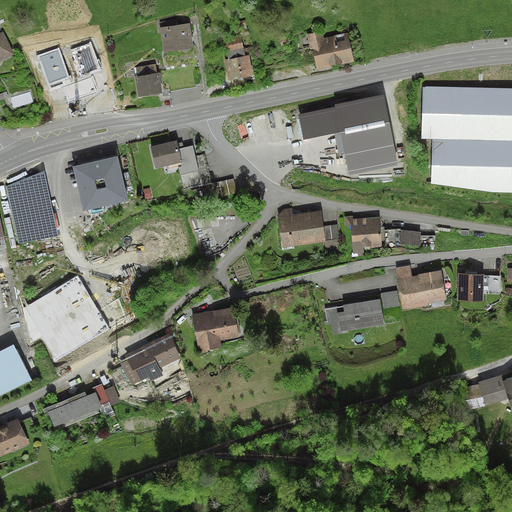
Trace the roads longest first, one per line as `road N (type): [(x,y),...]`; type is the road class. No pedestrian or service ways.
road 1 (track): [(26,511),(461,377)]
road 2 (residential): [(203,111),(215,139),(280,196),(511,234)]
road 3 (tertiary): [(203,111),(511,53)]
road 4 (track): [(206,452),(368,469),(477,511)]
road 5 (tertiary): [(9,157),(51,140),(203,111)]
